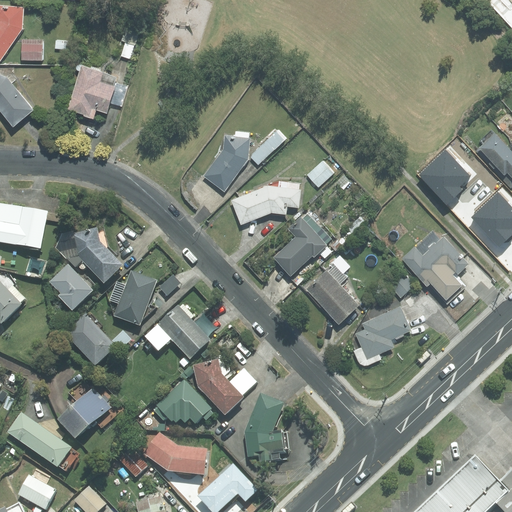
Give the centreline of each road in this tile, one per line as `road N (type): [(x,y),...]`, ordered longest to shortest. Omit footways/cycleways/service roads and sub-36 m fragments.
road 1 (residential): [(379,442),(157,205),(87,166),(0,161)]
road 2 (secondary): [(379,442),(511,319)]
